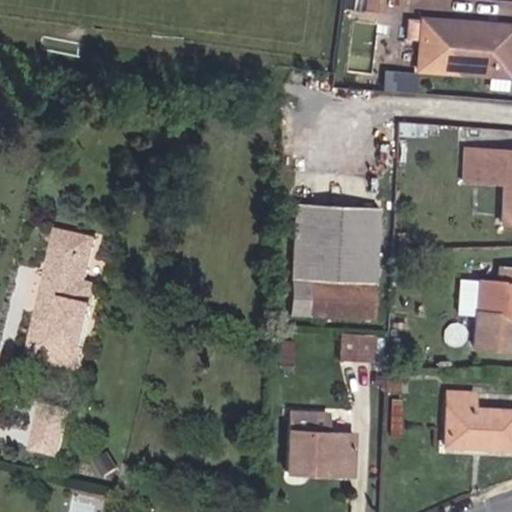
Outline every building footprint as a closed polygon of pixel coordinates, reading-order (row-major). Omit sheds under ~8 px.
[(378,13),(380,0),(357,0),(356,9),(378,13)] [(510,53),(511,37),(511,31),(511,27),(406,18),(404,38),(418,39),(416,68),(508,76),(510,53)] [(382,87),(414,89),(416,69),(383,67),(382,87)] [(511,222),(511,152),(464,149),(462,179),(503,181),(500,221),(511,222)] [(371,319),(377,207),(292,202),(286,314),(371,319)] [(78,368),(97,285),(87,282),(97,239),(57,230),(29,356),(78,368)] [(403,244),(403,233),(395,232),(394,244),(403,244)] [(511,268),(496,267),(495,282),(485,281),(483,313),(473,312),(470,346),(511,349),(511,268)] [(483,313),(485,281),(475,280),(473,312),(483,313)] [(368,361),(369,334),(341,333),(339,360),(368,361)] [(398,390),(398,379),(384,380),(384,390),(398,390)] [(511,447),(511,410),(470,409),(471,392),(443,391),(441,444),(511,447)] [(397,435),(398,400),(389,399),(388,435),(397,435)] [(57,457),(67,408),(42,403),(31,451),(57,457)] [(356,427),(358,412),(331,409),(330,424),(356,427)] [(349,473),(351,431),(324,430),(325,413),(287,411),(284,471),(305,472),(306,465),(318,466),(318,473),(349,473)]
